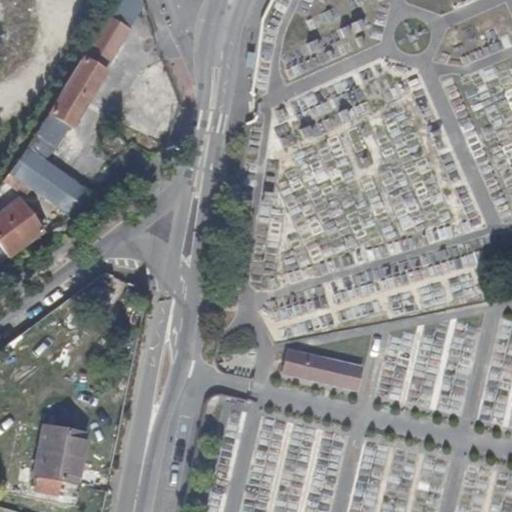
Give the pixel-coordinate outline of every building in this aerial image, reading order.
[(21,0),(0,0),(0,29),(23,28),(21,0)] [(145,15),(138,0),(119,0),(109,18),(132,35),(145,15)] [(106,77),(132,35),(109,18),(81,63),(106,77)] [(74,129),(106,77),(81,63),(48,117),(74,129)] [(61,153),(74,129),(48,117),(35,138),(61,153)] [(100,207),(27,151),(8,176),(77,227),(78,227),(100,207)] [(0,279),(49,247),(22,210),(0,224),(0,279)] [(319,384),(324,360),(287,352),(281,374),(319,384)] [(338,388),(343,365),(324,360),(319,384),(338,388)] [(355,392),(359,368),(343,365),(338,388),(355,392)] [(75,485),(84,435),(70,432),(75,409),(61,406),(59,415),(54,414),(44,412),(32,477),(75,485)]
